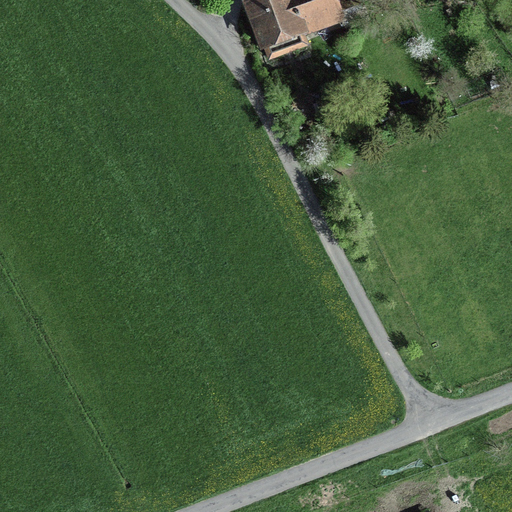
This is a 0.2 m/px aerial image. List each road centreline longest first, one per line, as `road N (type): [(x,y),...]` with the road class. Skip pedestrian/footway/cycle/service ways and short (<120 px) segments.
road 1 (residential): [(429,425),(244,77),(174,0)]
road 2 (residential): [(201,511),(429,425)]
